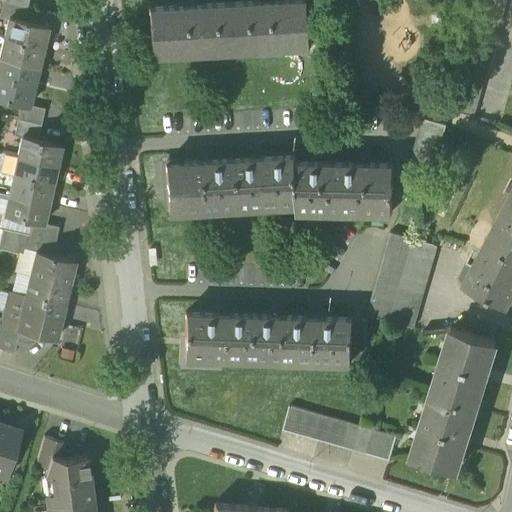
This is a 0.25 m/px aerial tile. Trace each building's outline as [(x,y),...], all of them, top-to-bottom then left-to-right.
[(21,4),(4,0),(0,15),(8,16),(17,18),(24,20),(27,6),(21,4)] [(256,1),(229,3),(231,49),(250,48),(250,43),(269,42),(269,47),(288,46),(288,40),(309,39),(309,45),(311,45),(309,13),(308,0),(282,0),(280,0),(280,1),(256,3),(256,1)] [(502,15),(506,3),(497,0),(481,0),(479,9),(502,15)] [(213,50),(231,49),(229,3),(201,5),(201,6),(177,7),(177,6),(149,7),(150,22),(152,54),(154,54),(153,48),(174,47),(175,52),(194,51),(193,46),(213,45),(213,50)] [(499,28),(502,15),(479,9),(476,21),(499,28)] [(8,16),(3,37),(41,46),(46,25),(24,20),(17,18),(8,16)] [(495,40),(499,28),(476,21),(472,34),(495,40)] [(492,53),(495,40),(472,34),(469,46),(492,53)] [(3,37),(0,50),(0,56),(37,65),(41,46),(3,37)] [(488,65),(492,53),(469,46),(465,59),(488,65)] [(0,56),(0,77),(32,85),(37,65),(0,56)] [(485,78),(488,65),(465,59),(461,71),(485,78)] [(481,91),(485,78),(461,71),(458,84),(481,91)] [(27,105),(32,85),(0,77),(0,98),(21,104),(27,105)] [(477,103),(481,91),(458,84),(454,97),(477,103)] [(474,116),(477,103),(454,97),(451,109),(474,116)] [(21,104),(18,118),(45,125),(49,110),(27,105),(21,104)] [(42,140),(45,125),(18,118),(14,133),(22,135),(42,140)] [(423,118),(412,156),(435,163),(446,124),(423,118)] [(22,135),(17,155),(55,164),(60,144),(42,140),(22,135)] [(0,171),(12,175),(17,155),(0,151),(0,153),(0,171)] [(17,155),(12,175),(50,184),(55,164),(17,155)] [(168,211),(297,203),(298,203),(295,161),(295,155),(165,163),(168,211)] [(433,172),(435,163),(412,156),(410,166),(433,172)] [(393,163),(295,161),(298,203),(297,203),(298,209),(392,211),(393,163)] [(12,175),(8,194),(46,203),(50,184),(12,175)] [(511,188),(493,224),(511,233),(511,188)] [(41,223),(46,203),(8,194),(7,199),(0,196),(0,213),(1,214),(15,217),(31,221),(41,223)] [(11,232),(28,236),(31,221),(15,217),(1,214),(0,218),(0,229),(1,229),(11,232)] [(41,223),(31,221),(28,236),(54,242),(58,227),(41,223)] [(511,233),(493,224),(463,282),(506,304),(511,291),(511,233)] [(52,254),(54,242),(28,236),(11,232),(1,229),(0,233),(0,243),(24,249),(35,251),(35,250),(52,254)] [(391,231),(385,252),(408,259),(414,237),(391,231)] [(437,244),(414,237),(408,259),(390,320),(413,327),(423,291),(437,244)] [(24,249),(18,271),(29,274),(35,251),(24,249)] [(35,251),(29,274),(67,283),(73,259),(52,254),(35,250),(35,251)] [(390,320),(408,259),(385,252),(367,314),(390,320)] [(25,293),(29,274),(18,271),(14,291),(25,293)] [(29,274),(25,293),(63,302),(67,283),(29,274)] [(0,305),(8,308),(11,295),(12,292),(0,289),(0,305)] [(54,338),(63,302),(25,293),(24,298),(11,295),(8,308),(5,320),(17,325),(16,329),(54,338)] [(267,354),(282,354),(283,315),(184,312),(183,356),(222,358),(222,352),(240,353),(239,358),(267,359),(267,354)] [(353,317),(283,315),(282,354),(282,359),(299,360),(299,355),(313,355),(313,360),(336,361),(336,356),(350,356),(349,362),(351,362),(353,317)] [(9,326),(0,323),(0,348),(2,350),(9,327),(9,326)] [(20,331),(9,327),(2,350),(13,353),(20,331)] [(451,327),(431,391),(475,405),(495,340),(451,327)] [(455,470),(475,405),(431,391),(411,456),(455,470)] [(286,429),(318,439),(324,415),(292,406),(286,429)] [(318,439),(354,449),(361,425),(324,415),(318,439)] [(0,472),(5,474),(19,428),(0,421),(0,472)] [(396,435),(361,425),(354,449),(389,459),(396,435)] [(47,466),(51,453),(55,439),(44,435),(35,463),(47,466)] [(65,442),(55,439),(51,453),(60,456),(65,442)] [(46,492),(48,504),(91,498),(86,455),(64,458),(60,456),(51,453),(47,466),(44,474),(51,476),(52,491),(46,492)] [(93,511),(91,498),(48,504),(47,504),(48,511),(93,511)] [(213,511),(288,511),(289,508),(214,502),(213,511)]
